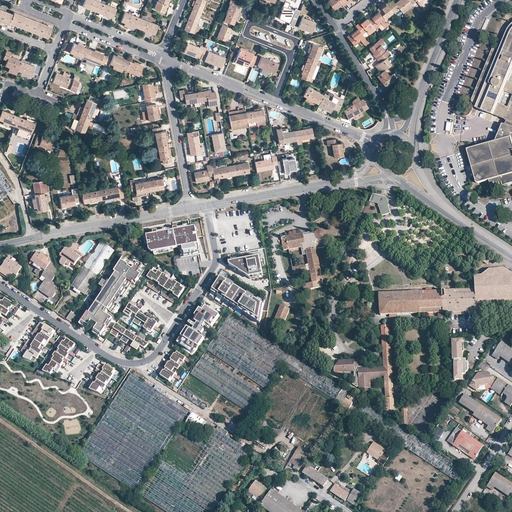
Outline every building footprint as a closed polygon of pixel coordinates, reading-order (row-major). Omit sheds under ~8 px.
[(99,1),(95,0),(84,0),(82,6),(95,11),(99,1)] [(169,0),(158,0),(158,1),(156,1),(153,8),(163,12),(166,5),(167,5),(169,0)] [(206,1),(203,0),(195,0),(195,1),(193,6),(190,13),(200,17),(201,15),(206,1)] [(289,22),(288,25),(293,27),(297,16),(299,11),(300,8),(296,7),(295,8),(288,6),(290,1),(287,0),(284,0),(284,1),(278,18),(289,22)] [(328,0),(327,1),(333,9),(337,7),(341,4),(342,5),(343,7),(346,4),(342,0),(328,0)] [(395,3),(392,0),(391,0),(389,2),(385,5),(381,8),(379,7),(376,9),(379,12),(384,19),(389,16),(390,17),(400,9),(395,3)] [(409,1),(410,0),(398,0),(395,3),(400,9),(403,13),(412,6),(409,1)] [(116,8),(99,1),(95,11),(100,13),(107,16),(112,18),(116,8)] [(224,20),(233,24),(235,20),(237,21),(241,12),(239,11),(240,8),(230,4),(224,20)] [(9,22),(13,14),(5,10),(0,21),(8,24),(9,22)] [(16,25),(21,14),(14,11),(13,14),(9,22),(16,25)] [(137,28),(141,18),(124,11),(120,21),(124,23),(134,26),(137,28)] [(384,19),(379,12),(373,16),(371,18),(372,19),(369,21),(372,26),(376,24),(378,26),(381,24),(384,28),(388,25),(386,22),(384,19)] [(193,33),(200,17),(190,13),(184,29),(193,33)] [(24,28),(29,17),(21,14),(16,25),(24,28)] [(32,31),(36,20),(29,17),(24,28),(32,31)] [(298,27),(311,32),(315,22),(302,17),(298,27)] [(158,25),(141,18),(137,28),(154,35),(158,25)] [(367,19),(366,19),(362,22),(360,24),(361,25),(357,28),(358,29),(362,35),(366,32),(369,35),(375,30),(375,29),(372,26),(369,21),(367,19)] [(39,34),(44,23),(36,20),(32,31),(39,34)] [(51,26),(44,23),(39,34),(47,37),(51,26)] [(227,41),(232,29),(222,25),(217,37),(227,41)] [(472,101),(473,102),(473,103),(478,105),(477,108),(495,115),(506,120),(506,121),(511,122),(511,25),(511,26),(509,31),(501,50),(496,48),(494,48),(493,49),(492,50),(473,98),(472,101)] [(362,35),(358,29),(353,33),(351,35),(352,36),(348,39),(352,43),(355,41),(357,43),(360,41),(364,45),(368,42),(362,35)] [(384,42),(381,38),(368,48),(372,52),(374,55),(374,56),(376,59),(386,51),(381,44),(384,42)] [(187,42),(183,52),(200,59),(200,57),(204,47),(200,45),(200,47),(187,42)] [(83,46),(77,44),(73,43),(72,46),(70,52),(70,53),(83,58),(86,48),(83,46)] [(317,61),(322,47),(312,43),(311,47),(309,52),(307,57),(317,61)] [(200,57),(200,59),(221,67),(225,58),(208,51),(209,49),(204,47),(200,57)] [(99,53),(94,51),(86,48),(83,58),(99,64),(103,54),(99,53)] [(240,48),(234,62),(238,64),(239,62),(240,62),(241,60),(244,61),(249,63),(248,65),(252,67),(256,56),(252,54),(253,53),(240,48)] [(21,60),(9,55),(10,51),(6,50),(3,58),(7,60),(5,65),(9,67),(8,71),(16,74),(17,70),(21,60)] [(390,54),(387,50),(386,51),(376,59),(379,63),(375,66),(380,73),(384,69),(391,64),(386,57),(390,54)] [(129,60),(121,57),(116,55),(113,54),(109,64),(113,65),(122,69),(125,70),(129,60)] [(262,68),(274,73),(278,63),(261,56),(257,66),(262,68)] [(302,74),(300,78),(309,81),(311,77),(316,64),(317,61),(307,57),(304,64),(302,69),(300,73),(302,74)] [(21,60),(17,70),(30,76),(34,66),(21,60)] [(142,66),(129,60),(125,70),(138,75),(142,66)] [(384,69),(380,73),(376,76),(379,78),(385,86),(391,81),(389,78),(390,76),(384,69)] [(53,82),(73,91),(79,78),(74,76),(73,79),(57,73),(53,82)] [(156,91),(155,86),(153,86),(152,82),(141,84),(142,88),(144,97),(145,102),(155,100),(154,96),(153,91),(156,91)] [(323,96),(323,95),(308,86),(302,95),(318,104),(323,96)] [(210,89),(197,91),(198,101),(207,100),(207,104),(208,106),(217,104),(214,91),(210,92),(210,89)] [(197,91),(184,94),(183,90),(179,90),(180,100),(185,99),(186,104),(190,103),(198,101),(197,91)] [(343,100),(334,95),(331,100),(327,98),(328,96),(325,94),(323,96),(318,104),(317,105),(329,112),(332,108),(337,111),(343,100)] [(88,99),(96,103),(100,104),(102,100),(89,95),(88,99)] [(94,107),(96,103),(88,99),(86,99),(79,116),(89,120),(91,116),(94,107)] [(344,111),(349,120),(353,118),(353,117),(368,108),(362,99),(347,108),(344,111)] [(146,106),(148,120),(158,118),(156,104),(146,106)] [(264,119),(262,109),(245,112),(247,122),(264,119)] [(15,126),(18,116),(2,110),(0,113),(0,120),(2,121),(10,124),(14,126),(15,126)] [(247,122),(245,112),(229,115),(231,125),(247,122)] [(18,116),(15,126),(18,127),(26,131),(31,133),(35,123),(18,116)] [(89,120),(79,116),(78,120),(74,129),(84,133),(89,120)] [(511,122),(506,121),(506,120),(497,141),(470,149),(469,149),(478,182),(479,182),(479,183),(491,180),(493,188),(494,188),(495,189),(502,187),(501,184),(504,183),(505,186),(511,183),(511,122)] [(167,144),(164,131),(161,131),(160,127),(151,129),(152,133),(154,133),(156,146),(157,146),(167,144)] [(296,140),(313,137),(311,127),(294,130),(296,140)] [(294,130),(281,133),(281,128),(276,129),(279,143),(284,142),(296,140),(294,130)] [(8,142),(15,144),(18,136),(11,133),(8,142)] [(226,150),(223,133),(211,135),(215,152),(226,150)] [(55,140),(43,135),(41,138),(37,136),(34,145),(38,147),(39,145),(52,150),(55,140)] [(192,137),(187,137),(190,155),(201,153),(197,136),(192,137)] [(341,142),(336,143),(331,144),(333,157),(343,155),(341,142)] [(169,157),(167,144),(157,146),(159,159),(162,159),(162,163),(171,161),(170,157),(169,157)] [(275,155),(271,156),(271,158),(254,161),(256,172),(273,168),(273,165),(277,164),(277,162),(275,155)] [(282,161),(277,162),(277,164),(278,168),(278,171),(283,170),(284,171),(284,175),(289,174),(289,172),(288,171),(296,169),(294,158),(286,160),(286,159),(281,160),(282,161)] [(247,162),(234,165),(236,175),(249,173),(247,162)] [(234,165),(226,166),(216,168),(216,167),(213,167),(211,167),(213,176),(213,178),(217,177),(218,179),(236,175),(234,165)] [(208,176),(207,170),(194,172),(195,183),(209,180),(208,176)] [(35,194),(44,193),(49,192),(46,175),(41,176),(42,181),(32,182),(35,194)] [(150,191),(164,189),(162,178),(148,181),(150,191)] [(134,183),(134,179),(129,180),(131,191),(135,190),(136,196),(132,197),(133,201),(137,200),(137,196),(145,195),(145,192),(150,191),(148,181),(134,183)] [(117,186),(98,189),(101,200),(105,199),(114,197),(119,197),(117,188),(117,186)] [(73,193),(59,195),(61,206),(61,208),(70,207),(70,204),(79,203),(76,187),(72,188),(73,193)] [(98,189),(81,193),(83,203),(88,202),(89,205),(97,203),(96,201),(101,200),(98,189)] [(44,193),(35,194),(33,194),(34,198),(31,199),(33,208),(36,207),(37,211),(47,209),(46,206),(45,201),(44,193)] [(386,197),(372,194),(370,201),(378,204),(382,216),(390,214),(388,206),(389,205),(386,197)] [(194,229),(193,226),(184,228),(185,230),(179,231),(179,229),(164,231),(164,234),(159,235),(159,232),(150,234),(150,236),(147,237),(149,244),(151,244),(151,245),(149,246),(150,252),(152,254),(180,249),(181,260),(189,258),(188,248),(192,247),(194,258),(201,256),(198,237),(195,238),(195,236),(198,236),(196,228),(194,229)] [(286,239),(281,240),(283,251),(288,250),(289,250),(301,248),(302,248),(301,244),(305,244),(306,250),(316,248),(315,244),(318,240),(321,240),(322,240),(324,238),(325,237),(326,236),(326,233),(325,232),(324,231),(323,230),(322,229),(320,229),(317,230),(315,234),(312,234),(311,232),(303,234),(303,233),(286,236),(286,239)] [(101,242),(84,267),(98,276),(115,251),(101,242)] [(80,257),(76,255),(73,253),(66,248),(60,256),(63,259),(71,264),(74,266),(80,257)] [(322,282),(316,248),(306,250),(305,250),(306,255),(308,265),(309,271),(312,284),(320,282),(322,282)] [(45,259),(40,255),(36,253),(31,261),(34,264),(45,271),(51,263),(45,259)] [(147,267),(127,253),(122,261),(127,264),(128,262),(138,269),(137,272),(142,275),(147,267)] [(263,275),(259,255),(231,260),(232,262),(232,265),(244,273),(252,271),(253,277),(263,275)] [(22,268),(15,263),(8,258),(2,266),(13,274),(17,276),(22,268)] [(133,288),(142,275),(137,272),(138,269),(128,262),(127,264),(122,261),(114,272),(121,276),(123,278),(121,280),(119,279),(114,275),(112,279),(107,286),(104,291),(103,293),(99,299),(97,302),(99,303),(96,307),(94,306),(91,310),(95,313),(91,320),(98,325),(95,330),(102,335),(115,315),(112,313),(118,305),(116,304),(118,300),(123,293),(125,294),(130,286),(133,288)] [(51,263),(45,271),(43,273),(42,276),(46,279),(54,284),(54,283),(52,281),(57,274),(55,265),(51,262),(51,263)] [(232,265),(232,262),(229,263),(230,265),(249,278),(253,277),(252,271),(244,273),(232,265)] [(45,271),(34,264),(33,266),(40,271),(41,270),(42,271),(41,272),(43,273),(45,271)] [(309,271),(308,265),(293,268),(294,274),(309,271)] [(13,274),(2,266),(0,269),(0,272),(9,279),(13,274)] [(98,276),(84,267),(71,286),(85,295),(98,276)] [(231,274),(223,269),(220,273),(228,279),(231,274)] [(480,278),(475,278),(475,290),(476,294),(476,302),(511,300),(511,275),(503,269),(489,270),(480,278)] [(162,275),(158,272),(156,275),(151,272),(147,278),(151,281),(152,280),(153,281),(157,283),(162,275)] [(162,275),(157,283),(159,285),(160,285),(160,287),(163,289),(169,280),(166,278),(167,277),(163,274),(162,275)] [(242,297),(245,292),(232,284),(229,289),(223,284),(226,280),(222,277),(213,289),(219,293),(218,296),(222,299),(224,296),(227,298),(233,302),(239,306),(238,309),(242,312),(243,309),(246,311),(252,315),(260,320),(263,304),(252,297),(249,301),(242,297)] [(54,284),(46,279),(38,290),(51,299),(56,294),(54,284)] [(171,293),(177,284),(173,281),(172,282),(169,280),(163,289),(167,292),(168,290),(169,291),(171,293)] [(229,289),(232,284),(226,280),(223,284),(229,289)] [(426,292),(379,294),(380,316),(389,315),(395,315),(427,314),(433,314),(448,313),(447,291),(447,287),(447,284),(444,284),(444,280),(438,281),(438,284),(441,284),(442,289),(445,289),(445,291),(442,291),(431,292),(426,292)] [(321,288),(320,282),(312,284),(303,285),(304,291),(321,288)] [(178,299),(184,290),(180,288),(181,287),(177,284),(171,293),(174,294),(175,295),(174,296),(178,299)] [(123,303),(133,288),(130,286),(125,294),(123,293),(118,300),(123,303)] [(455,290),(451,291),(447,291),(448,313),(451,313),(456,313),(455,308),(476,308),(476,302),(476,294),(455,295),(455,290)] [(249,301),(252,297),(245,292),(242,297),(249,301)] [(0,316),(2,314),(6,316),(9,311),(8,310),(9,308),(11,308),(14,304),(6,298),(4,301),(2,301),(0,304),(0,316)] [(115,315),(123,303),(118,300),(116,304),(118,305),(112,313),(115,315)] [(134,307),(137,303),(132,300),(129,305),(133,308),(134,307)] [(476,308),(477,310),(511,308),(511,300),(476,302),(476,308)] [(136,316),(143,307),(139,304),(137,306),(139,308),(138,310),(134,307),(133,308),(129,305),(123,314),(129,318),(132,314),(136,316)] [(197,330),(187,323),(181,332),(183,334),(176,345),(193,356),(220,316),(203,304),(194,317),(202,323),(200,325),(193,320),(191,322),(199,327),(197,330)] [(282,327),(290,308),(280,304),(273,323),(282,327)] [(74,320),(78,323),(86,310),(82,308),(74,320)] [(91,320),(95,313),(91,310),(83,322),(87,325),(91,320)] [(70,313),(66,319),(71,322),(76,316),(70,313)] [(136,316),(132,323),(138,327),(141,322),(146,325),(149,320),(139,313),(136,316)] [(205,407),(218,416),(220,413),(242,427),(283,366),(334,400),(342,388),(230,314),(182,387),(207,404),(205,407)] [(260,320),(252,315),(251,317),(260,323),(260,320)] [(146,325),(143,329),(147,332),(148,330),(151,333),(153,330),(158,333),(160,330),(155,327),(157,324),(154,321),(153,322),(149,320),(146,325)] [(39,349),(42,345),(45,340),(48,342),(51,339),(53,335),(52,334),(54,330),(46,325),(43,330),(44,331),(43,333),(41,335),(40,335),(36,341),(32,347),(33,348),(31,350),(30,352),(29,352),(24,359),(31,361),(34,357),(36,359),(37,359),(40,355),(42,351),(39,349)] [(126,332),(126,331),(119,326),(119,327),(115,325),(110,334),(116,338),(119,333),(123,336),(126,332)] [(307,328),(301,325),(298,332),(304,335),(307,328)] [(381,326),(383,366),(384,380),(387,415),(395,421),(389,326),(381,326)] [(129,334),(126,332),(123,336),(120,341),(126,345),(129,340),(134,343),(137,339),(137,338),(130,333),(129,334)] [(511,343),(503,338),(491,356),(497,360),(499,357),(507,346),(511,349),(511,343)] [(61,366),(64,361),(63,361),(65,358),(66,359),(69,354),(68,353),(70,351),(72,347),(73,348),(76,345),(67,339),(65,342),(63,341),(61,345),(58,349),(59,350),(57,353),(56,353),(56,352),(53,356),(55,358),(53,361),(49,366),(47,365),(43,371),(51,374),(54,370),(57,364),(61,366)] [(134,343),(131,347),(134,349),(137,351),(140,347),(144,350),(149,345),(141,340),(140,341),(137,339),(134,343)] [(42,345),(39,349),(42,351),(48,342),(45,340),(42,345)] [(465,344),(463,343),(463,340),(453,340),(453,360),(455,360),(462,360),(463,360),(463,353),(465,352),(465,344)] [(511,349),(507,346),(499,357),(511,365),(511,349)] [(191,361),(177,352),(176,354),(175,356),(174,355),(171,360),(172,360),(178,364),(180,360),(184,362),(185,360),(190,363),(191,361)] [(354,367),(358,367),(358,359),(338,360),(338,362),(334,368),(334,370),(334,371),(335,372),(335,373),(337,373),(354,372),(354,368),(354,367)] [(168,363),(165,368),(166,369),(172,372),(175,368),(178,370),(179,368),(184,372),(186,370),(181,366),(178,364),(172,360),(170,363),(169,364),(168,363)] [(469,371),(469,364),(467,363),(462,363),(462,360),(455,360),(455,363),(455,380),(462,380),(462,375),(466,375),(466,373),(469,371)] [(481,368),(487,371),(490,365),(483,363),(481,368)] [(112,373),(114,370),(105,364),(103,367),(99,364),(96,368),(95,370),(99,373),(95,378),(91,376),(90,378),(95,382),(94,383),(90,389),(96,392),(99,387),(102,389),(103,389),(106,385),(104,384),(106,381),(108,382),(110,378),(113,374),(112,373)] [(384,380),(383,366),(369,367),(354,368),(354,372),(355,384),(352,384),(359,389),(370,388),(371,388),(370,380),(384,380)] [(174,377),(175,375),(172,372),(166,369),(165,371),(164,372),(163,371),(160,375),(169,381),(171,378),(173,379),(174,377)] [(493,386),(498,379),(494,376),(493,378),(489,375),(490,374),(485,371),(478,372),(470,385),(477,390),(480,386),(489,383),(493,386)] [(166,391),(156,385),(154,389),(132,374),(79,455),(136,492),(188,412),(163,395),(166,391)] [(106,385),(108,387),(113,380),(110,378),(108,382),(106,381),(104,384),(106,385)] [(497,391),(501,385),(504,381),(499,378),(498,379),(493,386),(491,388),(497,391)] [(511,406),(511,404),(511,386),(509,385),(506,388),(501,385),(497,391),(502,395),(503,392),(507,395),(506,396),(507,397),(505,401),(511,406)] [(335,401),(341,406),(346,399),(343,397),(348,390),(344,387),(335,401)] [(346,399),(341,406),(348,411),(357,397),(353,394),(349,401),(346,399)] [(474,414),(480,405),(469,397),(465,395),(459,403),(474,414)] [(357,399),(349,410),(460,483),(466,471),(357,399)] [(480,405),(474,414),(473,416),(488,426),(495,415),(480,405)] [(206,423),(206,422),(192,413),(185,424),(199,434),(204,426),(206,423)] [(492,434),(502,419),(495,415),(488,426),(486,429),(492,434)] [(218,417),(218,418),(227,424),(228,424),(229,424),(229,423),(229,422),(229,421),(222,417),(221,416),(220,416),(219,416),(218,417)] [(207,420),(206,422),(206,423),(204,426),(206,427),(208,428),(209,429),(213,424),(207,420)] [(228,432),(218,426),(216,430),(213,428),(204,441),(182,426),(139,494),(167,511),(213,511),(251,452),(226,436),(228,432)] [(437,428),(434,438),(440,440),(443,430),(437,428)] [(453,445),(462,431),(456,428),(447,442),(453,445)] [(483,446),(462,431),(453,445),(463,452),(474,460),(483,446)] [(269,442),(257,434),(252,440),(265,448),(269,442)] [(390,457),(384,453),(386,450),(374,442),(367,452),(380,460),(378,462),(384,466),(390,457)] [(285,451),(277,446),(273,452),(281,458),(285,451)] [(298,472),(310,453),(300,446),(287,465),(290,467),(292,464),(294,466),(293,468),(298,472)] [(328,479),(307,465),(302,472),(323,486),(328,479)] [(503,477),(496,473),(487,487),(493,491),(496,488),(503,477)] [(511,496),(511,483),(503,477),(496,488),(510,499),(511,496)] [(258,501),(266,489),(253,481),(245,493),(258,501)] [(350,493),(335,484),(330,491),(345,501),(350,493)] [(362,494),(354,488),(350,493),(351,494),(358,499),(362,494)] [(302,511),(303,511),(269,490),(259,505),(269,511),(302,511)] [(358,499),(351,494),(347,501),(355,506),(359,500),(358,499)]
